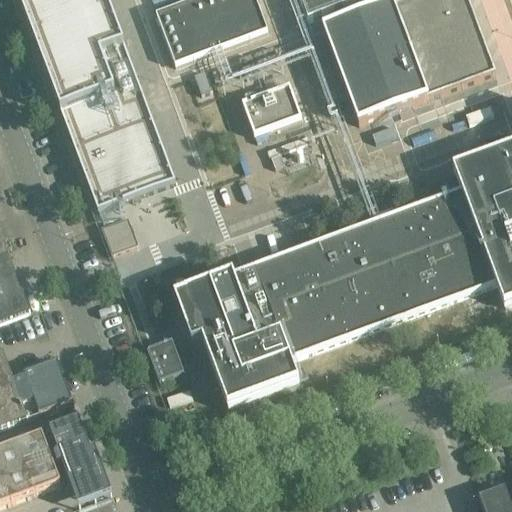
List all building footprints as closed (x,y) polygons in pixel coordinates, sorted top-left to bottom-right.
[(16,0),(97,219),(175,190),(104,0),(16,0)] [(254,0),(205,0),(157,18),(175,69),(268,36),(254,0)] [(299,0),(309,25),(376,0),(299,0)] [(467,0),(418,0),(393,9),(428,102),(496,77),(467,0)] [(393,9),(324,35),(359,128),(428,102),(393,9)] [(273,51),(253,58),(257,68),(277,61),(273,51)] [(246,82),(257,78),(250,59),(239,63),(246,82)] [(286,75),(258,85),(262,96),(290,86),(286,75)] [(206,76),(195,80),(201,99),(213,94),(206,76)] [(290,90),(243,108),(255,141),(302,123),(290,90)] [(270,160),(300,148),(309,145),(307,140),(298,143),(268,154),(270,160)] [(306,148),(282,157),(289,175),(312,167),(306,148)] [(511,153),(455,175),(464,197),(498,290),(505,310),(511,307),(511,153)] [(280,156),(269,160),(273,171),(284,167),(280,156)] [(321,156),(315,158),(320,170),(325,168),(321,156)] [(289,262),(256,274),(274,323),(290,365),(290,366),(498,290),(464,197),(289,262)] [(130,225),(105,233),(115,259),(138,250),(139,250),(130,225)] [(0,327),(30,317),(0,235),(0,327)] [(213,290),(174,304),(192,352),(205,347),(229,412),(297,388),(290,366),(290,365),(274,323),(247,333),(229,284),(213,290)] [(172,347),(148,356),(159,387),(184,378),(172,347)] [(4,357),(0,358),(0,434),(28,424),(23,409),(13,383),(4,357)] [(73,406),(58,367),(26,378),(26,379),(13,383),(23,409),(28,424),(41,419),(73,406)] [(79,426),(50,437),(77,511),(80,511),(112,500),(95,456),(91,457),(79,426)] [(42,440),(0,456),(0,511),(61,489),(42,440)] [(487,511),(507,511),(503,499),(485,505),(487,511)]
